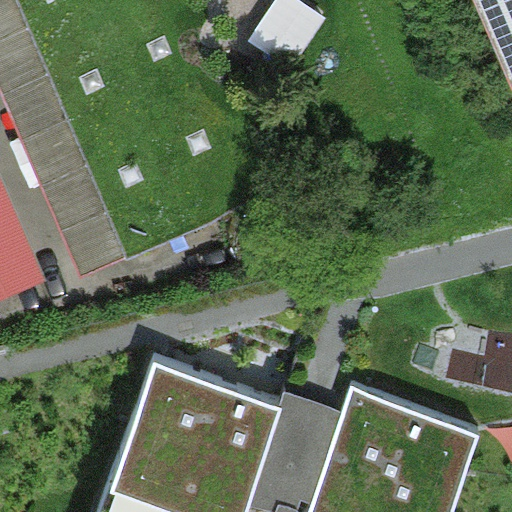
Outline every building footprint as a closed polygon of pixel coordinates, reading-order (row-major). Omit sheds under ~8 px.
[(21,0),(129,259),(272,186),(189,0),(21,0)] [(511,0),(485,0),(511,62),(511,0)] [(0,295),(39,280),(0,183),(0,295)] [(234,511),(278,387),(151,344),(94,511),(234,511)] [(443,511),(478,417),(352,372),(301,511),(443,511)]
